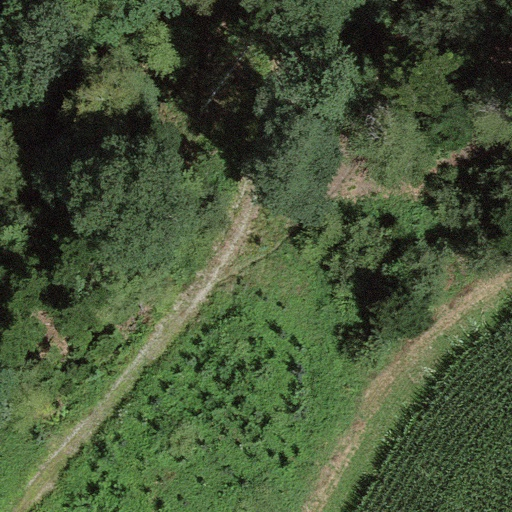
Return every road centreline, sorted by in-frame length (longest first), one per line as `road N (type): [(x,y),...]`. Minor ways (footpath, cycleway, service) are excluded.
road 1 (track): [(224,243),(16,511)]
road 2 (track): [(297,0),(224,243)]
